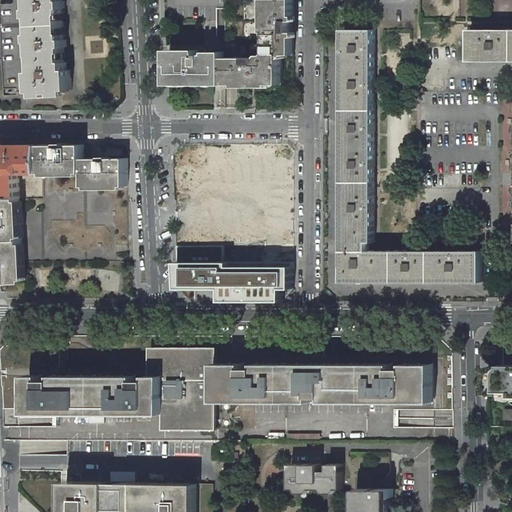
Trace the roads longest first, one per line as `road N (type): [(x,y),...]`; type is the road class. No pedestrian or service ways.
road 1 (residential): [(472,511),(468,319)]
road 2 (residential): [(309,319),(310,128)]
road 3 (residential): [(146,128),(157,318)]
road 4 (residential): [(146,128),(310,128)]
road 5 (residential): [(309,319),(468,319)]
road 6 (residential): [(157,318),(0,316)]
road 7 (residential): [(157,318),(309,319)]
road 8 (residential): [(0,128),(146,128)]
road 9 (residential): [(139,0),(146,128)]
road 10 (residential): [(310,128),(310,0)]
